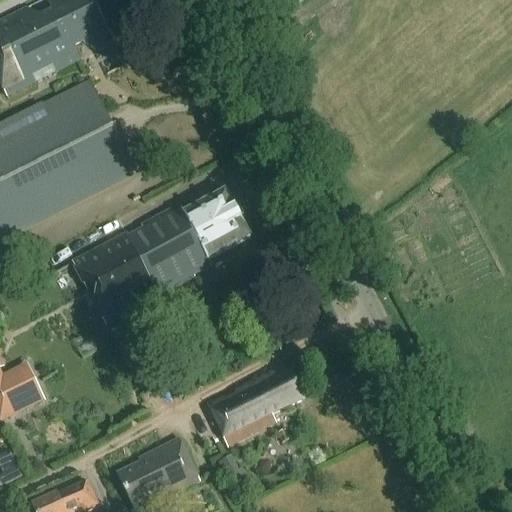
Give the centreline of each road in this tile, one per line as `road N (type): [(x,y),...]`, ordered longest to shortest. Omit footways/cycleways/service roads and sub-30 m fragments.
road 1 (tertiary): [(476,511),(208,0)]
road 2 (track): [(0,505),(370,311)]
